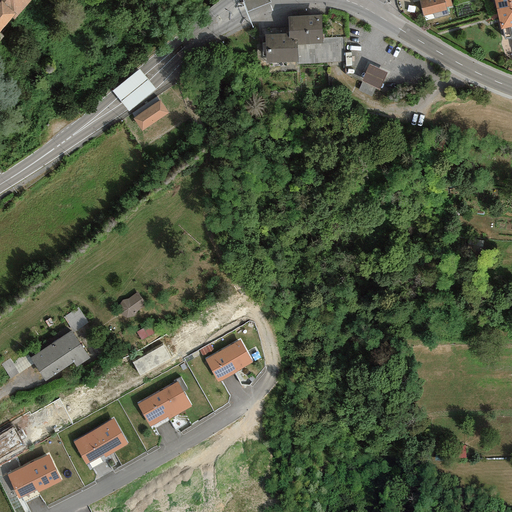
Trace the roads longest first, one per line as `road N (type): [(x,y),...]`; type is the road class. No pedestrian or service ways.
road 1 (secondary): [(366,9),(511,87)]
road 2 (secondary): [(187,40),(175,41),(96,117)]
road 3 (secondary): [(96,117),(152,82),(187,40)]
